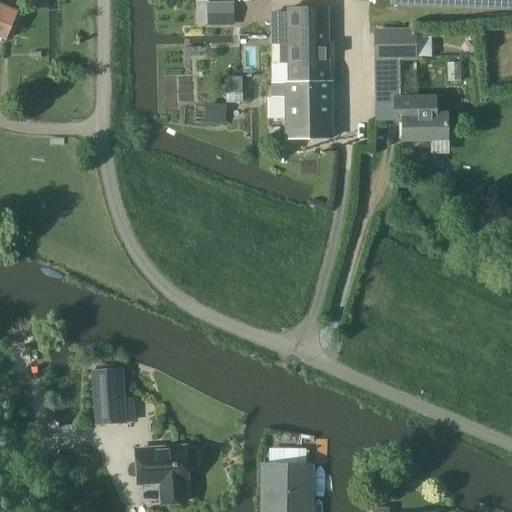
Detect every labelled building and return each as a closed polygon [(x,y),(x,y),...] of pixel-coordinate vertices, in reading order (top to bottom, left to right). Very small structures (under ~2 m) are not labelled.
[(206,27),(232,27),(232,0),(206,0),(206,27)] [(511,0),(390,0),(391,5),(511,9),(511,0)] [(0,36),(6,39),(18,11),(0,3),(0,36)] [(286,82),(328,82),(328,8),(287,8),(287,44),(279,44),(279,62),(286,62),(286,82)] [(413,31),(373,32),(374,98),(392,98),(398,98),(397,57),(413,57),(413,31)] [(331,82),(328,82),(286,82),(270,82),(270,98),(284,98),(284,138),(331,138),(331,82)] [(398,98),(392,98),(393,120),(400,120),(400,139),(445,139),(445,113),(433,113),(433,98),(398,98)] [(94,372),(97,424),(125,422),(121,370),(94,372)] [(190,466),(193,463),(193,454),(189,451),(185,451),(185,447),(137,450),(139,484),(160,483),(162,504),(186,502),(184,481),(187,481),(186,466),(190,466)] [(260,463),(259,511),(312,511),(313,464),(260,463)]
